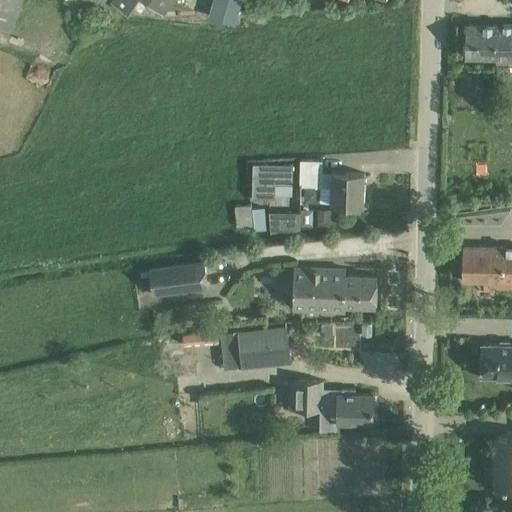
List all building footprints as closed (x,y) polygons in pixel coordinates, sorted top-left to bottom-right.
[(0,0),(0,27),(12,32),(23,0),(71,0),(101,13),(105,0),(0,0)] [(173,0),(111,0),(129,12),(136,0),(146,0),(164,13),(173,0)] [(230,0),(205,0),(199,17),(221,25),(230,0)] [(511,61),(511,25),(468,24),(467,57),(497,58),(497,61),(511,61)] [(333,171),(332,172),(322,172),(323,159),(300,159),(299,180),(303,185),(332,186),(331,202),(364,203),(365,172),(333,171)] [(293,184),(293,164),(253,163),(252,197),(274,198),(275,184),(293,184)] [(253,226),(252,208),(251,204),(234,205),(236,227),(253,226)] [(252,208),(253,226),(254,230),(266,229),(265,207),(252,208)] [(319,220),(329,220),(330,207),(319,207),(319,220)] [(511,285),(511,247),(464,246),(463,281),(489,282),(489,285),(511,285)] [(205,260),(149,267),(153,296),(208,289),(205,260)] [(377,275),(346,274),(346,267),(294,265),(293,311),(345,312),(346,305),(377,306),(377,275)] [(238,331),(220,332),(224,368),(242,366),(242,368),(291,363),(287,325),(238,330),(238,331)] [(511,346),(485,346),(485,373),(511,373),(511,346)] [(338,395),(321,394),(321,380),(295,379),(294,409),(321,410),(321,408),(338,409),(338,420),(374,421),(374,393),(355,393),(355,389),(341,389),(341,393),(338,393),(338,395)] [(511,435),(498,435),(496,483),(511,483),(511,435)]
